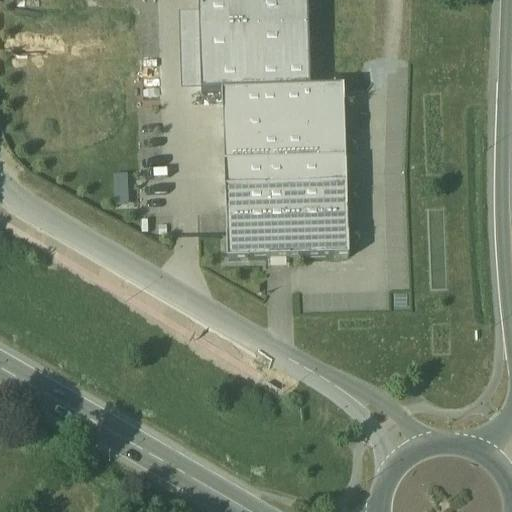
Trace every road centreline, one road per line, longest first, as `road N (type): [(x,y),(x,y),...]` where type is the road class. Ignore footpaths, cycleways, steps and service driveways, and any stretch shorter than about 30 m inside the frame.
road 1 (unclassified): [(354,397),(24,204),(0,181)]
road 2 (secondary): [(246,511),(0,368)]
